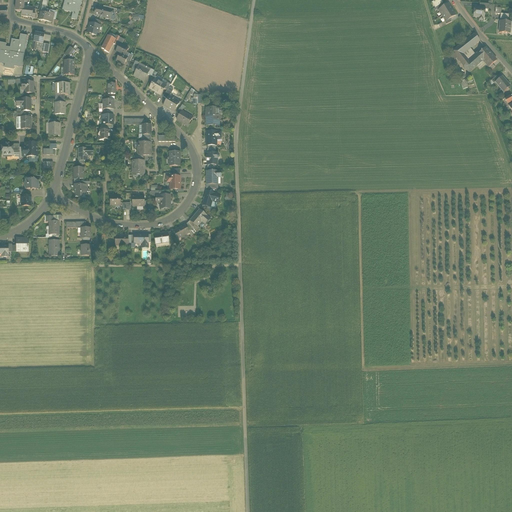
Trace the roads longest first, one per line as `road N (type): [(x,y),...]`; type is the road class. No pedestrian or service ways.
road 1 (residential): [(254,0),(235,137),(247,511)]
road 2 (residential): [(195,156),(191,194),(159,223),(103,221),(54,193)]
road 3 (track): [(511,286),(376,288)]
